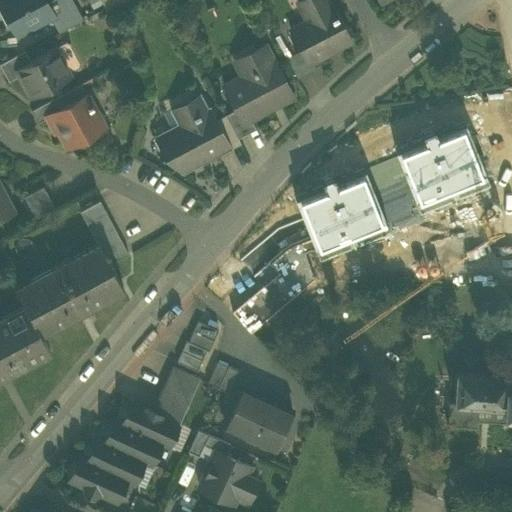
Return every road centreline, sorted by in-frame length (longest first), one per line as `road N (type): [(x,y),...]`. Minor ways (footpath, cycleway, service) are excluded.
road 1 (residential): [(8,483),(216,241)]
road 2 (residential): [(216,241),(269,177),(394,59)]
road 3 (residential): [(216,241),(144,195),(0,132)]
